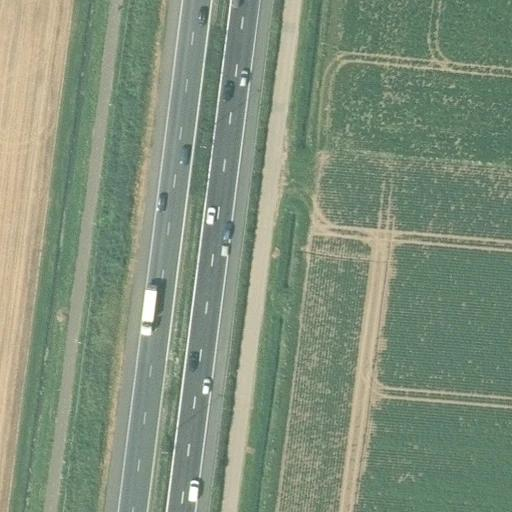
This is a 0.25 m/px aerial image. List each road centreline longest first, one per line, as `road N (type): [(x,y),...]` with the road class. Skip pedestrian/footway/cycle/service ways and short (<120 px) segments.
road 1 (motorway): [(196,0),(131,511)]
road 2 (motorway): [(180,511),(245,0)]
road 3 (unclassified): [(229,511),(292,0)]
